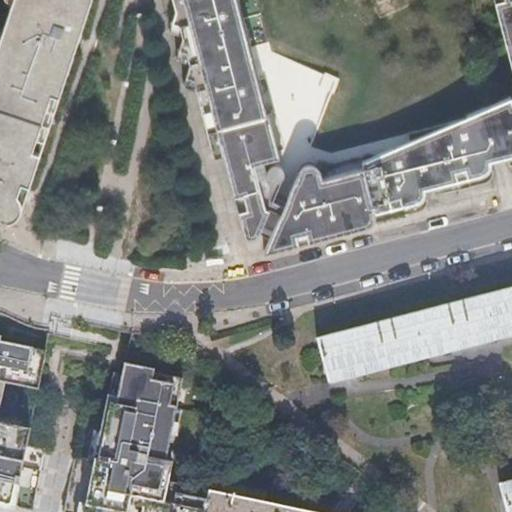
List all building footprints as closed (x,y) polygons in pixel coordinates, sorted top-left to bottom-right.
[(0,223),(2,224),(4,225),(6,225),(8,225),(10,225),(11,224),(13,223),(14,223),(16,222),(17,221),(18,220),(19,219),(20,218),(21,217),(93,0),(17,0),(0,51),(0,223)] [(185,40),(181,53),(189,56),(191,66),(192,68),(188,81),(196,83),(198,93),(213,153),(223,151),(226,159),(245,234),(246,237),(247,238),(247,239),(249,240),(250,241),(252,242),(253,242),(255,242),(256,242),(258,241),(259,240),(271,210),(259,164),(283,159),(242,0),(174,0),(178,13),(174,26),(182,28),(185,39),(185,40)] [(267,255),(368,229),(364,214),(419,200),(417,192),(484,173),(482,164),(511,155),(511,0),(496,0),(511,64),(511,99),(325,177),(322,167),(317,162),(310,162),(304,164),(267,255)] [(182,28),(174,26),(172,35),(185,39),(182,28)] [(189,56),(181,53),(178,62),(191,66),(189,56)] [(196,83),(188,81),(185,89),(198,93),(196,83)] [(223,151),(213,153),(215,162),(226,159),(223,151)] [(511,334),(511,287),(316,338),(328,382),(511,334)] [(5,338),(0,337),(0,376),(42,385),(43,385),(49,353),(4,343),(5,338)] [(125,377),(121,400),(111,398),(104,434),(101,448),(105,449),(102,463),(91,461),(79,458),(66,511),(70,511),(205,511),(207,501),(168,494),(175,465),(168,464),(186,381),(156,375),(157,372),(128,366),(125,377)] [(125,377),(117,375),(111,398),(121,400),(125,377)] [(41,391),(42,385),(0,376),(0,422),(8,385),(41,391)] [(221,407),(214,406),(211,420),(218,421),(221,407)] [(0,505),(32,511),(35,511),(48,452),(29,448),(33,431),(0,423),(0,505)] [(104,434),(97,433),(91,461),(102,463),(105,449),(101,448),(104,434)] [(511,511),(511,481),(498,485),(505,511),(511,511)] [(310,511),(209,490),(207,501),(205,511),(310,511)]
